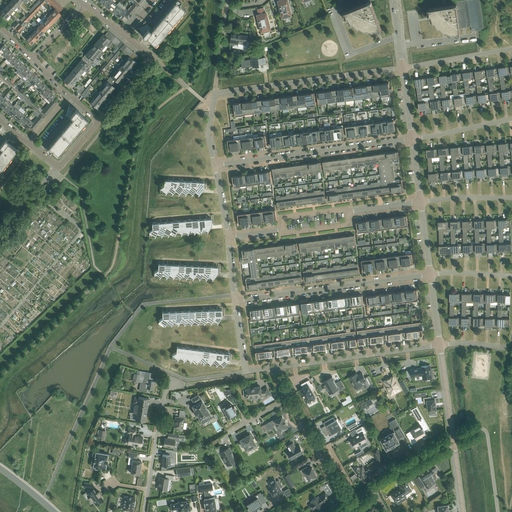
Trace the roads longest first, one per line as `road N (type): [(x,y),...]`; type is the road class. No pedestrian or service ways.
road 1 (residential): [(215,164),(413,139)]
road 2 (residential): [(235,301),(430,275)]
road 3 (residential): [(212,95),(403,68)]
road 4 (residential): [(274,368),(440,346)]
road 5 (residential): [(341,511),(453,439)]
